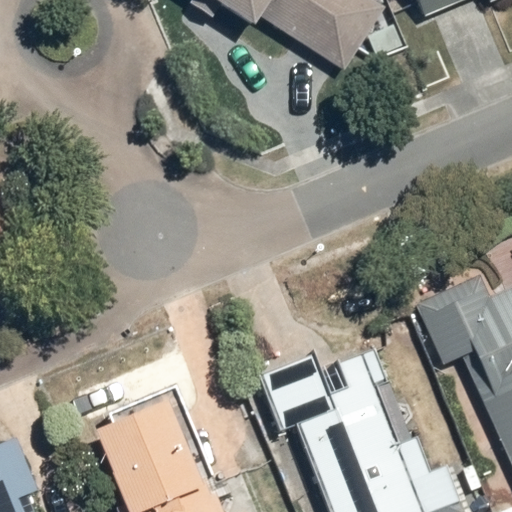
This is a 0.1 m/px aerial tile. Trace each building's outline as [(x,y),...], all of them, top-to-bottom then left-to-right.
[(347,62),(384,2),(381,0),(226,0),(260,21),(266,12),(347,62)] [(425,0),(429,12),(468,0),(489,0),(490,2),(497,0),(425,0)] [(0,273),(22,264),(0,213),(0,273)] [(446,363),(481,345),(499,388),(483,395),(511,460),(511,287),(495,296),(487,278),(424,309),(446,363)] [(312,353),(263,372),(286,431),(304,424),(338,511),(472,511),(454,463),(434,470),(406,399),(396,402),(374,346),(342,358),(352,384),(328,393),(312,353)] [(266,511),(240,459),(208,475),(170,385),(101,419),(137,511),(266,511)] [(31,511),(25,494),(41,488),(21,436),(0,443),(0,511),(31,511)]
